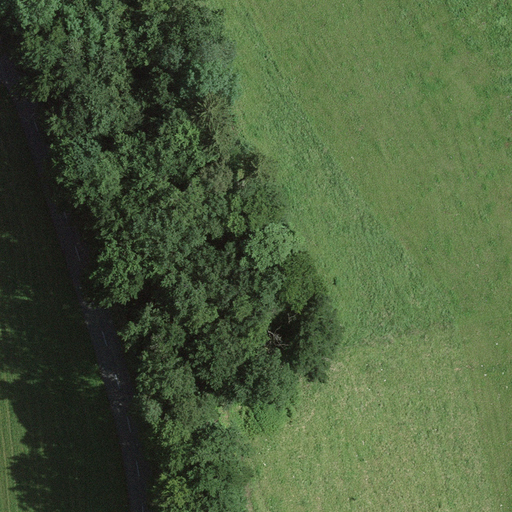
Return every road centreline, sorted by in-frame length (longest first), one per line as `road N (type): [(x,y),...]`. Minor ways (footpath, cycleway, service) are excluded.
road 1 (tertiary): [(143,511),(117,380),(0,20)]
road 2 (track): [(68,223),(111,240),(177,316),(244,511)]
